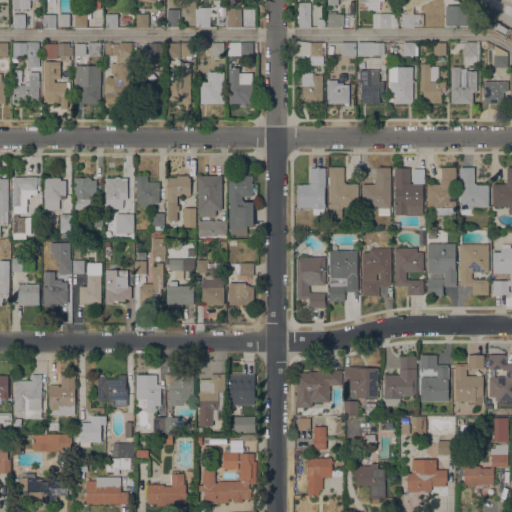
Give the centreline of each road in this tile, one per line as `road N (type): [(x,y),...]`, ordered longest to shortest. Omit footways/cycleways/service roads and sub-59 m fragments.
road 1 (residential): [(511,325),(400,326),(315,340),(0,340)]
road 2 (residential): [(275,511),(275,0)]
road 3 (residential): [(0,136),(511,136)]
